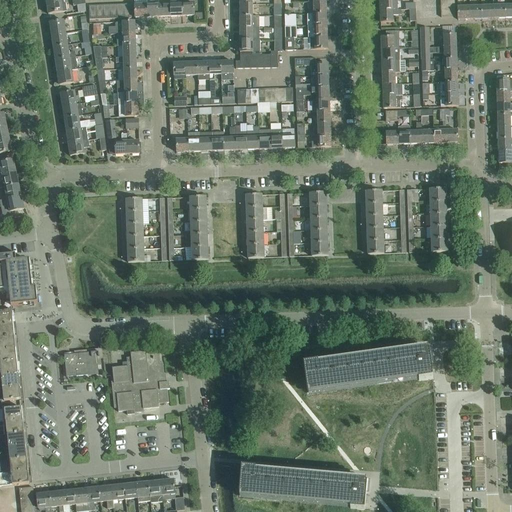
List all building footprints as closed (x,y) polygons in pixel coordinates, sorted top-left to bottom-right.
[(63,0),(61,0),(46,2),(48,15),(67,12),(66,4),(64,4),(63,0)] [(170,17),(170,5),(170,0),(158,1),(158,5),(158,18),(170,17)] [(392,0),(379,0),(380,11),(393,11),(392,0)] [(327,14),(326,3),(314,3),(314,15),(327,14)] [(181,4),(170,5),(170,17),(182,17),(181,4)] [(194,4),(181,4),(182,17),(194,16),(194,4)] [(147,18),(146,5),(135,6),(135,18),(147,18)] [(158,5),(146,5),(147,18),(158,18),(158,5)] [(252,5),(240,5),(240,17),(252,17),(252,5)] [(506,19),(505,6),(494,7),(494,19),(506,19)] [(482,20),(482,7),(470,8),(471,20),(482,20)] [(494,7),(482,7),(482,20),(494,19),(494,7)] [(471,20),(470,8),(458,8),(458,20),(471,20)] [(416,22),(416,10),(406,10),(406,11),(410,10),(410,22),(416,22)] [(393,23),(393,11),(380,11),(381,23),(393,23)] [(327,14),(314,15),(302,16),(303,27),(307,27),(327,26),(327,14)] [(260,17),(252,17),(240,17),(240,29),(260,29),(260,17)] [(52,36),(66,34),(64,21),(50,24),(52,36)] [(135,22),(122,23),(117,23),(117,28),(109,28),(110,35),(123,35),(135,34),(135,22)] [(327,38),(327,26),(307,27),(307,39),(311,39),(327,38)] [(421,39),(429,38),(429,28),(421,29),(421,39)] [(260,41),(260,29),(240,29),(240,41),(260,41)] [(82,31),(83,44),(90,43),(88,30),(82,31)] [(386,32),(386,38),(381,38),(381,50),(400,50),(399,32),(386,32)] [(68,46),(66,34),(52,36),(54,49),(68,46)] [(135,34),(123,35),(123,47),(136,46),(135,34)] [(444,48),(457,48),(456,36),(444,36),(444,48)] [(328,50),(327,38),(311,39),(312,50),(328,50)] [(429,38),(421,39),(421,49),(429,48),(429,38)] [(294,40),(286,40),(286,51),(294,51),(294,40)] [(260,53),(260,41),(240,41),(240,53),(260,53)] [(68,46),(54,49),(55,61),(70,59),(68,46)] [(136,58),(136,46),(123,47),(124,58),(136,58)] [(95,60),(103,59),(102,59),(102,47),(94,48),(95,60)] [(429,60),(429,48),(421,49),(421,61),(429,60)] [(457,48),(444,48),(436,48),(436,54),(444,54),(444,60),(457,59),(457,48)] [(400,61),(400,50),(381,50),(382,62),(400,61)] [(76,58),(70,59),(55,61),(57,73),(72,71),(78,70),(76,58)] [(136,58),(124,58),(117,58),(117,64),(124,64),(124,70),(137,70),(136,58)] [(104,59),(103,59),(95,60),(97,71),(104,71),(104,59)] [(312,77),(329,77),(328,65),(316,65),(316,59),(295,60),(295,67),(312,66),(312,77)] [(444,60),(445,66),(437,66),(437,72),(445,71),(457,71),(457,59),(444,60)] [(420,60),(411,61),(411,68),(420,68),(420,60)] [(429,60),(421,61),(422,72),(430,72),(429,60)] [(400,61),(382,62),(382,74),(395,73),(400,73),(400,61)] [(233,62),(221,63),(221,75),(233,74),(233,62)] [(198,76),(197,63),(186,64),(186,76),(198,76)] [(210,81),(209,63),(197,63),(198,76),(198,81),(210,81)] [(221,63),(209,63),(210,81),(215,81),(215,75),(221,75),(221,63)] [(186,76),(186,64),(174,64),(174,80),(186,80),(186,76)] [(137,81),(137,70),(124,70),(124,82),(137,81)] [(72,71),(57,73),(59,86),(74,84),(72,71)] [(106,71),(104,71),(97,71),(99,83),(106,82),(106,71)] [(458,83),(457,71),(445,71),(445,83),(458,83)] [(395,73),(382,74),(383,86),(395,85),(395,73)] [(329,77),(312,77),(312,84),(294,85),(294,90),(297,89),(329,88),(329,77)] [(497,93),(510,93),(511,92),(511,80),(497,81),(497,93)] [(137,81),(124,82),(118,82),(119,94),(137,93),(137,81)] [(106,83),(106,82),(99,83),(101,95),(106,94),(107,94),(106,83)] [(222,98),(215,99),(214,83),(210,84),(211,99),(211,106),(223,105),(222,98)] [(458,83),(445,83),(439,83),(439,95),(458,95),(458,83)] [(402,85),(395,85),(383,86),(383,97),(402,97),(402,85)] [(99,96),(97,86),(83,88),(85,98),(99,96)] [(330,100),(329,88),(297,89),(297,101),(304,101),(304,97),(313,97),(313,94),(317,94),(317,101),(330,100)] [(63,107),(77,105),(75,92),(61,95),(63,107)] [(137,93),(119,94),(119,106),(138,105),(137,93)] [(222,98),(223,105),(235,105),(234,93),(222,93),(222,98)] [(510,93),(497,93),(497,105),(510,104),(510,93)] [(106,94),(101,95),(103,106),(109,106),(108,106),(106,94)] [(459,107),(458,95),(439,95),(440,107),(459,107)] [(402,97),(383,97),(383,109),(401,109),(401,103),(403,103),(402,97)] [(187,99),(185,99),(182,99),(175,99),(175,107),(187,107),(187,99)] [(330,112),(330,100),(317,101),(317,113),(330,112)] [(511,104),(510,104),(497,105),(498,116),(510,116),(511,115),(511,104)] [(77,105),(63,107),(64,119),(79,117),(77,105)] [(138,117),(138,105),(119,106),(120,118),(138,117)] [(258,106),(258,107),(259,113),(270,113),(270,110),(270,105),(258,106)] [(109,106),(103,106),(105,120),(111,119),(109,106)] [(188,120),(188,110),(179,111),(180,120),(188,120)] [(331,124),(330,112),(317,113),(318,124),(331,124)] [(398,117),(398,112),(386,112),(386,122),(398,122),(398,117)] [(96,127),(104,126),(102,114),(95,115),(96,127)] [(511,128),(510,116),(498,116),(498,128),(511,128)] [(79,117),(64,119),(66,132),(81,130),(79,117)] [(127,129),(139,129),(138,119),(127,119),(127,129)] [(117,139),(115,121),(107,122),(109,140),(117,139)] [(331,135),(331,124),(318,124),(318,136),(331,135)] [(417,132),(410,132),(410,145),(422,145),(422,132),(422,124),(416,124),(417,132)] [(281,125),(271,125),(271,133),(281,132),(281,125)] [(104,126),(96,127),(98,140),(100,139),(106,139),(104,126)] [(0,140),(9,139),(7,127),(0,128),(0,140)] [(230,139),(224,139),(224,151),(236,151),(235,128),(230,128),(230,139)] [(241,128),(235,128),(236,151),(248,150),(247,134),(242,134),(241,128)] [(410,145),(410,132),(410,128),(398,128),(398,133),(399,145),(410,145)] [(511,140),(511,128),(498,128),(498,140),(511,140)] [(253,133),(247,134),(248,150),(260,150),(259,133),(259,129),(253,130),(253,133)] [(81,130),(66,132),(68,144),(83,142),(81,130)] [(446,144),(446,131),(434,132),(434,144),(446,144)] [(446,131),(446,144),(458,143),(457,131),(446,131)] [(281,132),(271,133),(272,150),(283,149),(283,132),(281,132)] [(295,149),(295,136),(294,132),(283,132),(283,149),(295,149)] [(434,132),(422,132),(422,145),(434,144),(434,132)] [(271,133),(259,133),(260,150),(272,150),(271,133)] [(399,145),(398,133),(386,133),(386,134),(387,142),(387,146),(399,145)] [(224,134),(212,135),(213,152),(224,151),(224,139),(224,134)] [(201,152),(200,135),(189,136),(189,140),(190,153),(201,152)] [(213,152),(212,135),(200,135),(201,152),(213,152)] [(331,135),(318,136),(312,136),(312,148),(331,148),(331,135)] [(9,139),(0,140),(0,153),(12,151),(9,139)] [(190,153),(189,140),(176,141),(177,153),(190,153)] [(511,151),(511,140),(498,140),(499,152),(511,151)] [(88,141),(83,142),(68,144),(70,157),(85,155),(84,149),(89,148),(88,141)] [(127,155),(127,142),(115,143),(115,155),(127,155)] [(139,142),(127,142),(127,155),(140,154),(139,142)] [(511,151),(499,152),(499,164),(511,163),(511,151)] [(13,160),(0,162),(0,175),(16,172),(13,160)] [(16,172),(0,175),(0,188),(5,188),(19,185),(16,172)] [(21,197),(19,185),(5,188),(8,200),(21,197)] [(430,203),(446,202),(446,190),(430,190),(430,203)] [(408,204),(418,203),(417,191),(407,191),(408,204)] [(366,205),(382,205),(382,192),(366,193),(366,205)] [(310,207),(326,206),(326,194),(310,194),(310,207)] [(246,209),(262,209),(262,196),(246,197),(246,209)] [(21,197),(8,200),(0,201),(1,207),(3,216),(11,214),(10,212),(24,210),(21,197)] [(190,211),(206,210),(206,198),(190,199),(190,211)] [(126,213),(143,213),(142,200),(126,201),(126,213)] [(447,215),(446,202),(430,203),(431,215),(447,215)] [(418,204),(418,203),(408,204),(408,216),(413,216),(412,204),(418,204)] [(383,217),(382,205),(366,205),(367,218),(383,217)] [(327,219),(326,206),(310,207),(311,220),(327,219)] [(262,209),(246,209),(247,222),(263,221),(262,209)] [(206,210),(190,211),(191,224),(207,223),(206,210)] [(143,225),(143,213),(126,213),(127,226),(143,225)] [(447,227),(447,215),(431,215),(431,228),(447,227)] [(383,217),(367,218),(367,230),(383,230),(383,217)] [(327,232),(327,219),(311,220),(311,232),(327,232)] [(263,234),(263,221),(247,222),(247,234),(263,234)] [(207,223),(191,224),(191,236),(207,236),(207,223)] [(143,238),(143,225),(127,226),(127,238),(143,238)] [(447,240),(447,227),(431,228),(431,241),(447,240)] [(383,230),(367,230),(368,243),(384,242),(383,230)] [(327,232),(311,232),(312,245),(328,244),(327,232)] [(263,234),(247,234),(248,247),(264,246),(263,234)] [(207,236),(191,236),(192,249),(208,248),(207,236)] [(144,250),(143,238),(127,238),(128,251),(144,250)] [(447,240),(431,241),(432,253),(448,252),(447,240)] [(384,255),(384,242),(368,243),(368,255),(384,255)] [(328,244),(312,245),(312,257),(328,257),(328,244)] [(264,259),(264,246),(248,247),(248,259),(264,259)] [(208,261),(208,248),(192,249),(192,261),(208,261)] [(144,250),(128,251),(128,263),(144,263),(144,250)] [(0,313),(12,312),(12,311),(15,310),(15,311),(19,311),(38,309),(34,272),(33,261),(17,263),(16,257),(0,258),(0,313)] [(0,326),(13,325),(12,312),(0,313),(0,326)] [(13,325),(0,326),(0,338),(14,337),(13,325)] [(0,338),(0,352),(16,351),(14,337),(0,338)] [(169,403),(168,392),(168,390),(170,390),(169,382),(167,382),(166,374),(164,374),(163,363),(160,363),(159,353),(146,354),(146,352),(141,352),(140,348),(135,349),(136,353),(131,353),(131,358),(127,358),(127,363),(123,363),(123,367),(112,368),(114,382),(111,382),(114,409),(118,409),(119,413),(127,412),(127,416),(135,415),(135,414),(144,413),(144,410),(159,408),(159,404),(169,403)] [(0,364),(17,363),(16,351),(0,352),(0,364)] [(67,378),(98,375),(97,357),(101,357),(101,359),(102,359),(101,351),(101,352),(64,356),(67,378)] [(318,363),(304,365),(307,391),(418,376),(419,381),(433,379),(431,362),(429,352),(319,367),(318,363)] [(0,364),(0,377),(5,377),(18,375),(17,363),(0,364)] [(0,377),(0,390),(20,388),(18,375),(5,377),(0,377)] [(0,390),(0,402),(1,402),(11,401),(21,400),(20,388),(0,390)] [(2,410),(0,410),(0,423),(4,423),(23,421),(22,408),(12,409),(2,410)] [(23,421),(4,423),(0,423),(0,436),(5,436),(24,434),(23,421)] [(0,448),(6,448),(25,446),(24,434),(5,436),(0,436),(0,448)] [(6,448),(0,448),(0,461),(7,461),(27,459),(25,446),(6,448)] [(7,461),(0,461),(0,474),(9,473),(28,471),(27,459),(7,461)] [(242,467),(239,494),(351,504),(350,509),(365,510),(366,493),(367,483),(256,473),(256,469),(242,467)] [(9,473),(0,474),(0,487),(3,487),(19,485),(29,484),(28,471),(9,473)] [(174,480),(161,482),(162,496),(175,495),(174,480)] [(161,482),(148,483),(151,502),(151,504),(163,503),(162,496),(161,482)] [(151,502),(148,483),(136,484),(137,499),(138,499),(138,503),(151,502)] [(137,499),(136,484),(124,486),(125,500),(137,499)] [(124,486),(111,487),(113,501),(125,500),(124,486)] [(113,501),(111,487),(99,488),(100,503),(107,502),(107,510),(114,509),(113,501)] [(34,494),(33,488),(19,489),(20,496),(34,494)] [(99,488),(86,490),(88,504),(89,510),(95,510),(94,503),(100,503),(99,488)] [(86,490),(74,491),(76,505),(88,504),(86,490)] [(74,491),(62,492),(63,507),(63,511),(70,511),(69,506),(76,505),(74,491)] [(62,492),(49,494),(51,508),(63,507),(62,492)] [(34,501),(34,494),(20,496),(20,503),(34,501)] [(51,511),(51,508),(49,494),(37,495),(38,509),(45,509),(44,511),(51,511)] [(34,501),(20,503),(21,509),(35,508),(34,501)]
